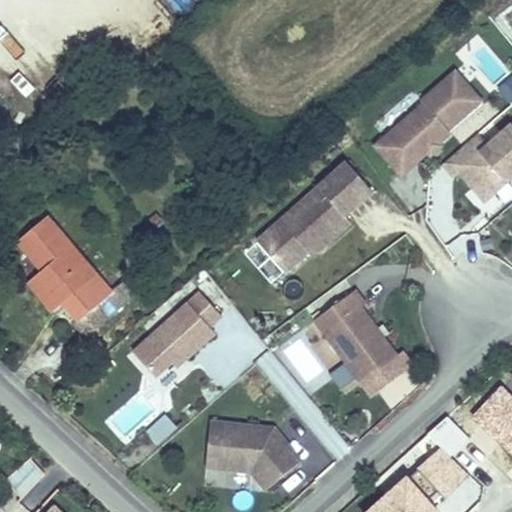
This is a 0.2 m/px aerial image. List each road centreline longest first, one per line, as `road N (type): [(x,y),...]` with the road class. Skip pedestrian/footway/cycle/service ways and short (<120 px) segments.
road 1 (residential): [(483,302),(449,384),(413,425),(303,511)]
road 2 (unclassified): [(140,511),(0,391)]
